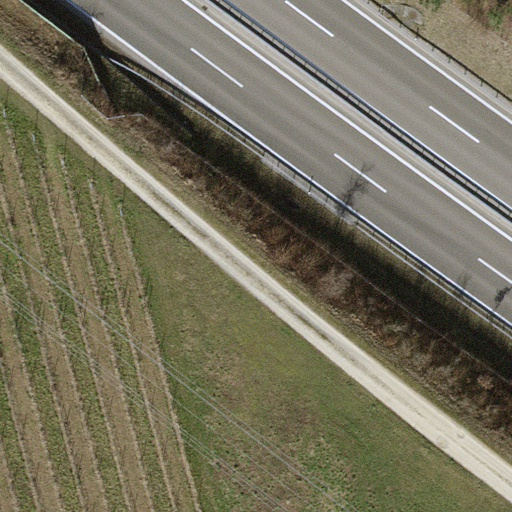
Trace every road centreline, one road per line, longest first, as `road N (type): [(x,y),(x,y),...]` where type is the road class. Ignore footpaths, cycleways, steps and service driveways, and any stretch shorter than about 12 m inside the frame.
road 1 (track): [(511,483),(102,154),(0,60)]
road 2 (trunk): [(130,0),(511,279)]
road 3 (trunk): [(511,161),(288,0)]
